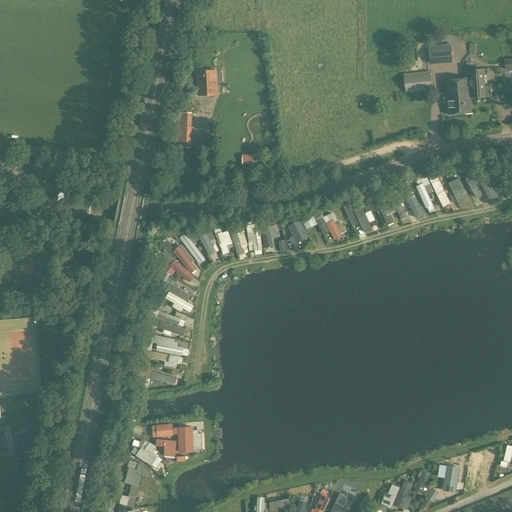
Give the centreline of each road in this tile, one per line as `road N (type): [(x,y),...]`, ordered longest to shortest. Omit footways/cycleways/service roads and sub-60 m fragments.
road 1 (primary): [(70,511),(169,0)]
road 2 (tertiary): [(0,211),(263,201),(464,144),(511,139)]
road 3 (track): [(194,376),(206,302),(221,267),(511,197)]
road 4 (track): [(511,431),(374,475),(310,478),(204,511)]
